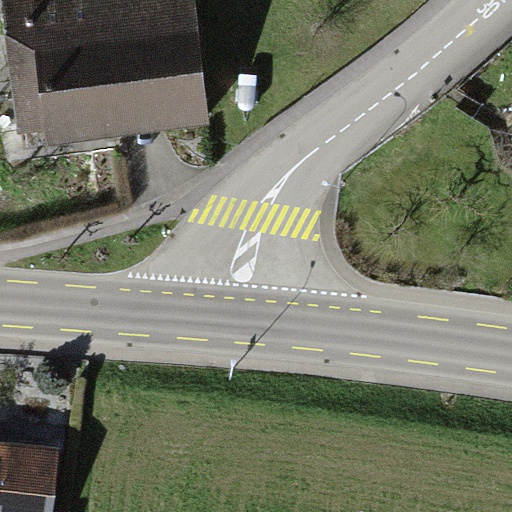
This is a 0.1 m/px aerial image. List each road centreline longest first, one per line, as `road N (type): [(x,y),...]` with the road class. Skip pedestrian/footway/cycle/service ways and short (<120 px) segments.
road 1 (residential): [(235,318),(263,215),(295,164),(492,0)]
road 2 (primary): [(235,318),(511,351)]
road 3 (primary): [(0,303),(235,318)]
